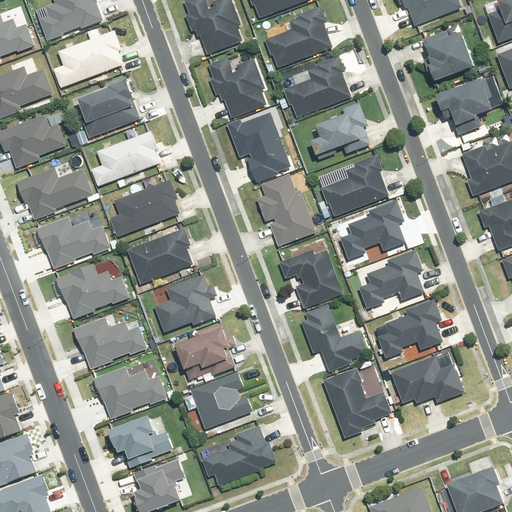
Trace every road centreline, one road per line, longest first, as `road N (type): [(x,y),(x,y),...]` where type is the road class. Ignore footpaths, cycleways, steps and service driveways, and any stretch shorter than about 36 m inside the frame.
road 1 (residential): [(144,0),(323,479)]
road 2 (residential): [(510,409),(359,0)]
road 3 (residential): [(95,511),(0,267)]
road 4 (residential): [(323,479),(510,409)]
